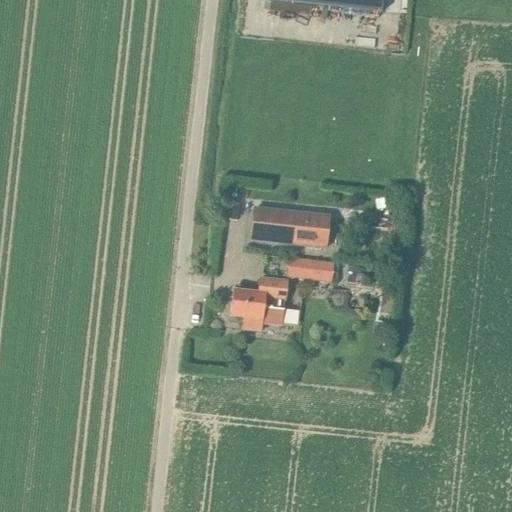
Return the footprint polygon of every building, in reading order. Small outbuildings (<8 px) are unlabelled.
[(381,0),(261,0),(262,0),(379,14),(381,0)] [(252,209),(248,243),(325,251),(328,217),(252,209)] [(287,259),(284,279),(311,282),(313,262),(287,259)] [(349,266),(347,282),(356,283),(357,276),(357,267),(349,266)] [(358,272),(357,276),(358,279),(361,281),(365,279),(366,276),(365,273),(362,271),(358,272)] [(285,285),(259,282),(258,295),(232,292),(229,316),(244,318),(242,329),(260,332),(263,310),(282,312),(285,285)] [(372,322),(370,334),(387,336),(389,325),(372,322)]
